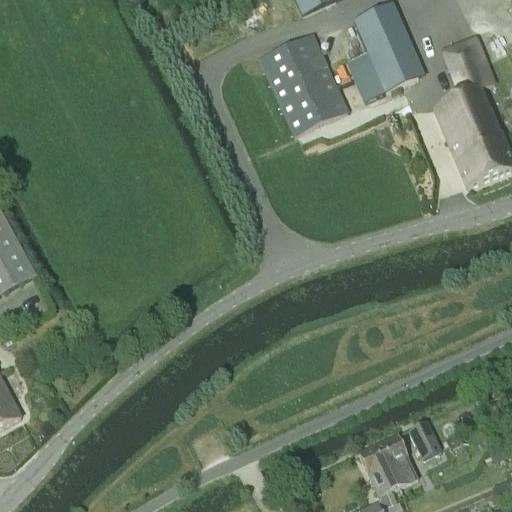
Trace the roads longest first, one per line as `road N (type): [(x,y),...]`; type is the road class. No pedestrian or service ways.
road 1 (unclassified): [(0,503),(150,357),(260,284),(511,203)]
road 2 (residential): [(511,337),(147,511)]
